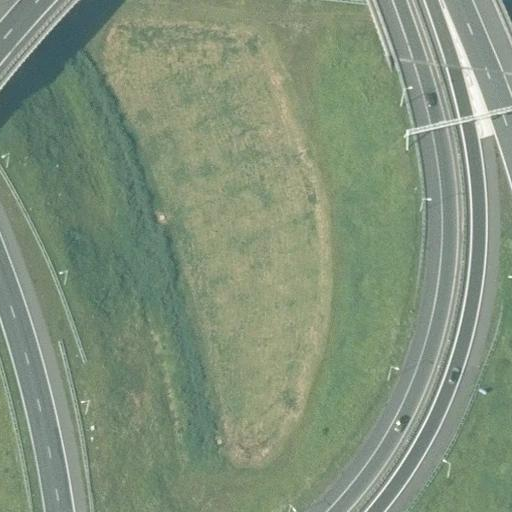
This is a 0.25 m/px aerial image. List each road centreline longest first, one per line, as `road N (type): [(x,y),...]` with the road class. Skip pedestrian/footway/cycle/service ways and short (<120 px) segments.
road 1 (motorway): [(397,0),(443,159),(449,266),(437,338),(401,431),(343,511)]
road 2 (motorway): [(382,511),(458,368),(478,274),(472,152),(432,0)]
road 3 (motorway): [(59,511),(0,280)]
road 4 (motorway): [(511,143),(449,0)]
